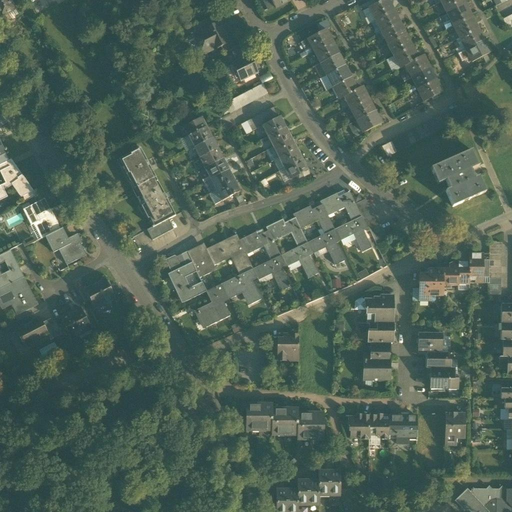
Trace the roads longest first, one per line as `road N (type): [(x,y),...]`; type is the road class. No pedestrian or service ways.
road 1 (residential): [(404,266),(180,362)]
road 2 (residential): [(0,72),(114,252)]
road 3 (residential): [(349,166),(197,230)]
road 4 (residential): [(180,362),(248,511)]
road 5 (residential): [(349,166),(290,88),(264,37)]
road 6 (residential): [(404,266),(407,402)]
road 7 (residential): [(450,246),(349,166)]
